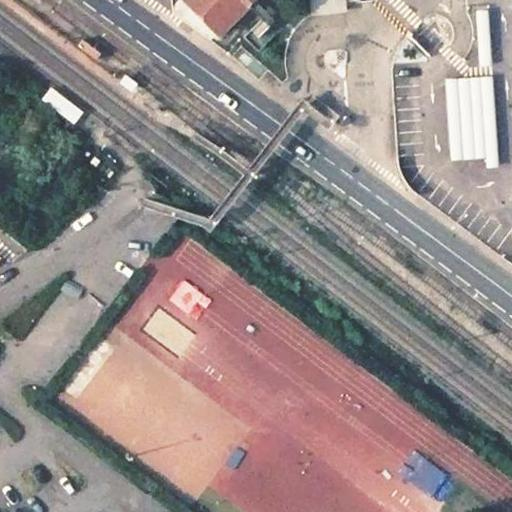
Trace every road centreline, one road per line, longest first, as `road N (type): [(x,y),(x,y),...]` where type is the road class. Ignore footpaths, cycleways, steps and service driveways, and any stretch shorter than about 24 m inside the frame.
road 1 (tertiary): [(108,0),(511,296)]
road 2 (unclassified): [(135,192),(0,296)]
